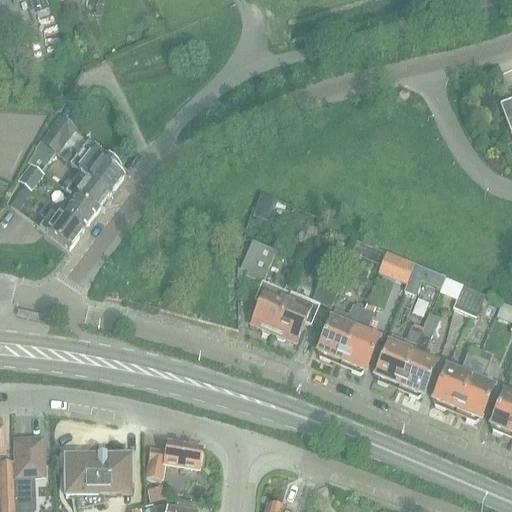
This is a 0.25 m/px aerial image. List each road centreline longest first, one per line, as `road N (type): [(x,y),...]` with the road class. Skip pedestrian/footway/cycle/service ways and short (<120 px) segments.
road 1 (residential): [(54,305),(153,168),(328,83),(511,41)]
road 2 (residential): [(54,305),(241,360),(511,469)]
road 3 (primary): [(274,406),(109,353),(0,337)]
road 4 (primary): [(0,359),(274,406)]
road 5 (primary): [(511,503),(274,406)]
road 6 (residential): [(0,397),(87,401),(248,441)]
road 7 (residential): [(248,441),(441,511)]
